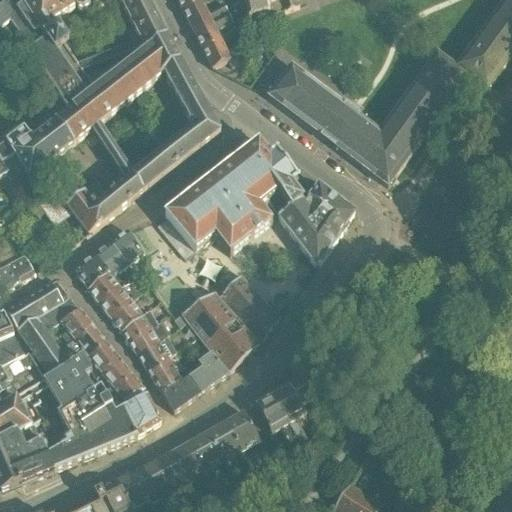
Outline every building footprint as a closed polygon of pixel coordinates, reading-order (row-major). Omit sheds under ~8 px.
[(28,55),(63,107),(40,127),(45,133),(32,143),(23,131),(6,145),(25,177),(29,182),(32,180),(35,183),(44,176),(41,173),(92,135),(125,184),(117,190),(105,200),(95,186),(65,209),(55,196),(54,197),(55,199),(38,212),(42,218),(43,217),(51,229),(70,215),(88,237),(89,239),(106,225),(130,206),(131,206),(220,136),(190,83),(180,64),(164,33),(159,25),(146,0),(37,0),(18,12),(37,41),(43,38),(46,43),(28,55)] [(175,0),(182,13),(201,4),(198,0),(175,0)] [(243,0),(244,2),(245,5),(250,18),(248,21),(250,22),(252,19),(269,13),(283,16),(283,17),(285,18),(285,15),(299,11),(297,4),(298,3),(297,0),(243,0)] [(511,0),(507,0),(456,71),(437,57),(379,136),(291,69),(268,100),(322,141),(387,191),(467,81),(486,95),(487,95),(489,93),(488,92),(511,59),(511,0)] [(10,24),(17,33),(28,48),(38,42),(37,41),(18,12),(9,7),(6,4),(0,8),(0,28),(1,30),(10,24)] [(182,13),(192,33),(228,15),(223,6),(206,14),(201,4),(182,13)] [(192,33),(202,52),(220,43),(215,33),(232,24),(228,15),(192,33)] [(220,43),(202,52),(213,73),(231,63),(247,54),(243,45),(226,53),(220,43)] [(0,182),(7,178),(13,186),(25,177),(6,145),(2,139),(0,140),(0,182)] [(273,211),(279,219),(302,205),(303,204),(291,189),(297,185),(276,157),(270,162),(258,147),(254,150),(255,151),(249,155),(249,154),(165,220),(170,226),(194,256),(215,240),(230,259),(272,227),(265,218),(273,211)] [(302,205),(279,219),(277,221),(316,273),(347,231),(346,230),(354,219),(353,216),(318,190),(311,199),(305,208),(302,205)] [(0,236),(4,235),(10,233),(1,218),(0,219),(0,236)] [(4,235),(0,236),(0,275),(7,271),(19,265),(20,265),(4,235)] [(127,235),(111,247),(128,270),(144,258),(127,235)] [(111,247),(94,259),(108,278),(111,282),(128,270),(111,247)] [(76,277),(88,293),(108,278),(94,259),(77,271),(76,277)] [(19,265),(7,271),(18,289),(33,279),(35,278),(26,262),(20,265),(19,265)] [(7,271),(0,275),(0,294),(2,298),(18,289),(7,271)] [(87,295),(99,308),(120,292),(111,282),(108,278),(88,293),(87,294),(87,295)] [(241,280),(219,302),(260,349),(280,322),(275,317),(241,280)] [(50,287),(36,295),(44,308),(31,318),(36,325),(69,302),(56,285),(51,288),(50,287)] [(99,308),(110,322),(131,306),(125,298),(128,295),(134,302),(140,298),(129,285),(120,292),(99,308)] [(4,314),(50,380),(67,371),(57,356),(44,337),(36,325),(31,318),(44,308),(36,295),(4,314)] [(187,326),(208,353),(228,379),(260,349),(219,302),(214,296),(181,319),(187,326)] [(79,314),(69,302),(36,325),(44,337),(61,326),(79,314)] [(110,322),(121,336),(142,320),(131,306),(110,322)] [(79,314),(61,326),(62,328),(67,334),(61,339),(68,347),(74,343),(93,330),(80,313),(79,314)] [(121,336),(129,347),(151,333),(157,328),(149,315),(142,320),(121,336)] [(0,349),(13,344),(0,318),(0,349)] [(180,331),(187,326),(181,319),(174,324),(180,331)] [(129,347),(137,360),(158,347),(166,341),(170,339),(161,325),(157,328),(151,333),(129,347)] [(59,354),(57,356),(67,371),(83,362),(81,360),(78,362),(74,356),(80,351),(88,360),(107,347),(93,330),(74,343),(68,347),(59,354)] [(177,359),(166,341),(158,347),(137,360),(149,378),(169,365),(168,364),(177,359)] [(0,372),(1,372),(23,361),(13,344),(0,349),(0,372)] [(54,348),(59,354),(63,350),(58,345),(54,348)] [(107,347),(88,360),(101,377),(121,365),(107,347)] [(201,372),(191,379),(189,381),(201,398),(206,395),(228,379),(208,353),(194,363),(201,372)] [(0,391),(0,409),(16,401),(14,398),(22,393),(23,396),(44,384),(28,358),(23,361),(1,372),(9,387),(0,391)] [(16,401),(0,409),(0,447),(33,430),(39,426),(31,413),(39,409),(34,400),(47,392),(53,388),(65,410),(93,395),(84,380),(91,376),(83,362),(67,371),(50,380),(44,384),(23,396),(22,393),(14,398),(16,401)] [(101,377),(112,391),(114,392),(133,380),(121,365),(101,377)] [(149,378),(162,397),(180,384),(175,376),(169,365),(149,378)] [(180,384),(162,397),(173,418),(196,402),(201,398),(189,381),(191,379),(184,369),(175,376),(180,384)] [(0,391),(9,387),(1,372),(0,372),(0,391)] [(320,372),(288,391),(300,410),(302,409),(310,416),(319,411),(316,406),(323,402),(327,408),(331,406),(333,391),(320,372)] [(133,380),(114,392),(120,400),(124,405),(143,394),(144,394),(133,380)] [(100,391),(65,410),(67,412),(61,416),(60,414),(55,416),(70,445),(52,455),(44,460),(53,476),(82,464),(82,465),(122,448),(136,442),(122,413),(115,417),(109,406),(120,400),(114,392),(112,391),(103,396),(100,391)] [(288,391),(271,400),(299,448),(299,450),(306,444),(302,438),(303,437),(296,424),(305,419),(308,424),(315,421),(310,416),(302,409),(300,410),(288,391)] [(122,413),(136,442),(161,426),(150,405),(147,399),(122,413)] [(299,448),(271,400),(256,409),(271,439),(281,433),(288,446),(289,447),(286,448),(290,454),(299,448)] [(243,416),(226,426),(242,455),(259,445),(243,416)] [(226,426),(207,437),(224,465),(242,455),(226,426)] [(33,430),(0,447),(0,493),(1,497),(22,489),(53,476),(44,460),(52,455),(43,438),(38,441),(33,430)] [(207,437),(189,447),(206,475),(224,465),(207,437)] [(189,447),(172,457),(188,485),(206,475),(189,447)] [(251,482),(258,497),(280,485),(273,472),(264,455),(246,464),(254,480),(251,482)] [(172,457),(153,468),(169,497),(188,485),(172,457)] [(380,470),(374,466),(366,476),(358,486),(365,491),(372,481),(380,470)] [(153,468),(134,477),(149,506),(159,501),(169,497),(153,468)] [(134,477),(116,486),(116,487),(128,511),(134,511),(149,506),(134,477)] [(128,511),(116,487),(94,498),(95,501),(97,504),(88,509),(89,511),(128,511)] [(334,511),(380,511),(382,511),(349,490),(334,511)]
